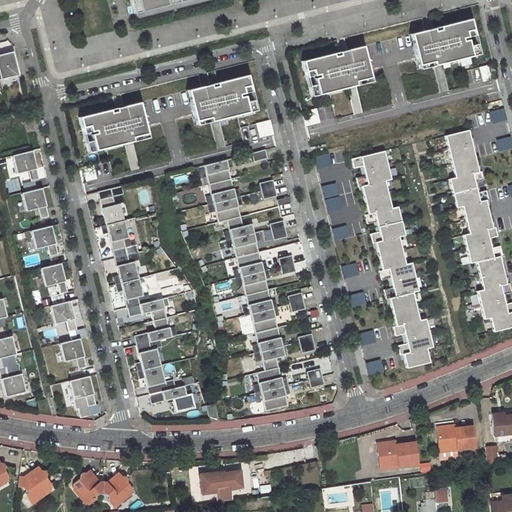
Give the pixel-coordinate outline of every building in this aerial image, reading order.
[(130,0),(134,13),(186,0),(130,0)] [(208,0),(186,0),(134,13),(136,18),(208,0)] [(462,21),(471,56),(478,55),(469,19),(462,21)] [(471,56),(462,21),(432,28),(436,44),(437,49),(433,50),(436,62),(440,61),(441,64),(471,56)] [(437,49),(436,44),(429,46),(426,37),(428,33),(424,30),(409,34),(418,69),(441,64),(440,61),(436,62),(433,50),(437,49)] [(349,66),(342,68),(343,73),(348,72),(351,83),(346,84),(347,87),(370,81),(361,46),(346,50),(343,54),(347,57),(349,66)] [(0,79),(18,75),(12,51),(0,54),(0,79)] [(338,52),(308,59),(317,95),(347,87),(346,84),(351,83),(348,72),(343,73),(342,68),(338,52)] [(310,97),(317,95),(308,59),(301,61),(310,97)] [(478,68),(482,82),(496,78),(493,64),(478,68)] [(239,77),(248,113),(255,111),(246,75),(239,77)] [(248,113),(239,77),(209,85),(213,100),(214,105),(210,107),(212,118),(217,117),(218,120),(248,113)] [(214,105),(213,100),(206,102),(203,93),(205,89),(201,86),(186,90),(195,126),(218,120),(217,117),(212,118),(210,107),(214,105)] [(126,122),(119,123),(120,129),(125,127),(127,139),(123,140),(124,143),(147,137),(138,102),(123,106),(120,110),(124,112),(126,122)] [(115,108),(85,115),(94,151),(124,143),(123,140),(127,139),(125,127),(120,129),(119,123),(115,108)] [(491,122),(505,119),(502,108),(488,111),(491,122)] [(301,113),(304,126),(319,122),(315,109),(301,113)] [(87,152),(94,151),(85,115),(78,117),(87,152)] [(254,124),(258,137),(273,133),(269,120),(254,124)] [(479,172),(469,130),(445,136),(456,177),(450,179),(457,207),(463,206),(470,233),(464,235),(471,263),(477,262),(484,289),(478,291),(485,319),(491,318),(495,332),(511,327),(511,302),(506,304),(504,294),(511,292),(511,290),(510,283),(507,284),(500,256),(503,255),(501,246),(492,248),(489,239),(498,236),(496,227),(493,228),(486,200),(489,200),(487,191),(478,193),(475,183),(484,180),(482,171),(479,172)] [(511,145),(510,136),(495,139),(498,151),(511,147),(511,145)] [(36,169),(31,150),(11,156),(16,174),(28,171),(36,169)] [(253,161),(266,158),(264,150),(251,153),(253,161)] [(384,151),(351,159),(354,169),(363,166),(365,176),(356,178),(359,188),(361,187),(368,214),(365,215),(368,224),(377,222),(379,230),(370,232),(372,242),(375,241),(382,268),(379,269),(381,278),(390,276),(393,286),(384,288),(386,297),(389,296),(396,324),(393,325),(395,334),(404,332),(407,342),(398,344),(400,353),(403,352),(407,367),(430,361),(426,347),(433,345),(425,317),(419,318),(412,291),(418,289),(411,261),(405,262),(399,237),(405,236),(398,207),(392,208),(385,181),(391,179),(384,151)] [(227,167),(225,160),(203,165),(205,173),(208,185),(230,179),(227,167)] [(78,169),(81,182),(96,178),(92,165),(78,169)] [(38,179),(36,169),(28,171),(30,181),(34,180),(38,179)] [(235,197),(233,190),(230,179),(208,185),(212,203),(235,197)] [(36,189),(34,180),(30,181),(22,183),(24,192),(36,189)] [(274,188),(271,180),(258,183),(260,191),(274,188)] [(334,182),(320,186),(327,211),(342,206),(334,182)] [(128,219),(123,202),(119,203),(117,195),(127,193),(125,185),(97,192),(103,217),(105,225),(128,219)] [(45,206),(41,188),(36,189),(24,192),(20,193),(25,211),(37,208),(45,206)] [(262,199),(276,196),(274,188),(260,191),(262,199)] [(129,201),(127,193),(117,195),(119,203),(123,202),(129,201)] [(290,202),(289,196),(276,200),(277,205),(290,202)] [(240,217),(235,197),(212,203),(214,211),(217,223),(226,220),(240,217)] [(48,217),(45,206),(37,208),(40,219),(43,218),(48,217)] [(252,233),(249,222),(244,223),(241,224),(241,221),(240,217),(226,220),(228,231),(230,239),(252,233)] [(46,227),(43,218),(40,219),(31,221),(34,230),(46,227)] [(127,238),(132,237),(128,219),(105,225),(107,233),(111,250),(113,258),(131,254),(142,251),(140,243),(129,246),(127,238)] [(284,228),(282,220),(268,224),(270,229),(271,232),(284,228)] [(335,238),(348,235),(345,225),(333,228),(335,238)] [(55,244),(50,226),(46,227),(34,230),(30,231),(34,249),(47,246),(55,244)] [(286,237),(284,228),(271,232),(273,240),(286,237)] [(257,252),(252,233),(230,239),(232,247),(235,258),(257,252)] [(140,243),(138,235),(127,238),(129,246),(140,243)] [(57,254),(55,244),(47,246),(49,256),(52,255),(57,254)] [(144,258),(142,251),(131,254),(133,261),(144,258)] [(262,271),(260,263),(257,252),(235,258),(240,276),(262,271)] [(142,277),(138,259),(133,261),(131,254),(113,258),(115,266),(120,283),(142,277)] [(55,264),(52,255),(49,256),(41,258),(43,267),(55,264)] [(292,263),(290,255),(277,258),(279,267),(292,263)] [(64,281),(59,263),(55,264),(43,267),(39,268),(44,286),(56,283),(64,281)] [(295,272),(292,263),(279,267),(281,275),(295,272)] [(264,279),(262,271),(240,276),(242,284),(244,295),(267,290),(264,279)] [(147,295),(142,277),(120,283),(126,308),(139,304),(144,303),(142,296),(147,295)] [(67,292),(64,281),(56,283),(59,294),(62,293),(67,292)] [(271,309),(269,301),(267,290),(244,295),(247,306),(249,314),(271,309)] [(64,302),(62,293),(59,294),(50,296),(52,305),(64,302)] [(154,300),(153,293),(147,295),(142,296),(144,303),(154,300)] [(302,301),(300,293),(287,296),(289,304),(302,301)] [(73,319),(69,301),(64,302),(52,305),(49,306),(53,324),(65,321),(73,319)] [(304,309),(302,301),(289,304),(291,312),(304,309)] [(276,328),(271,309),(249,314),(251,322),(254,333),(276,328)] [(133,336),(135,345),(153,341),(164,338),(170,337),(168,328),(165,317),(152,321),(154,328),(154,330),(150,332),(133,336)] [(76,329),(73,319),(65,321),(68,331),(72,330),(76,329)] [(281,346),(279,339),(276,328),(254,333),(259,352),(281,346)] [(74,339),(72,330),(68,331),(59,333),(62,342),(74,339)] [(312,342),(310,334),(297,337),(298,342),(299,345),(312,342)] [(15,354),(10,336),(0,338),(0,357),(11,355),(15,354)] [(83,356),(78,338),(74,339),(62,342),(58,343),(63,361),(75,358),(83,356)] [(166,345),(164,338),(153,341),(155,348),(160,347),(166,345)] [(164,364),(160,347),(155,348),(153,341),(135,345),(141,370),(164,364)] [(314,350),(312,342),(299,345),(301,353),(314,350)] [(278,359),(284,358),(281,346),(259,352),(261,360),(263,371),(264,371),(277,368),(275,360),(278,359)] [(13,364),(11,355),(0,357),(0,361),(1,367),(5,366),(13,364)] [(85,367),(83,356),(75,358),(77,369),(81,368),(85,367)] [(368,374),(382,370),(379,359),(364,363),(368,374)] [(168,382),(164,364),(141,370),(143,377),(148,395),(160,391),(165,390),(164,383),(168,382)] [(83,377),(81,368),(77,369),(69,371),(71,380),(83,377)] [(282,386),(280,379),(277,368),(264,371),(263,371),(255,373),(258,384),(260,392),(282,386)] [(321,376),(319,368),(305,372),(308,380),(321,376)] [(24,392),(20,373),(8,377),(0,378),(0,380),(4,397),(24,392)] [(92,394),(88,376),(83,377),(71,380),(68,381),(72,399),(84,396),(92,394)] [(323,385),(321,376),(308,380),(310,388),(323,385)] [(176,387),(174,380),(168,382),(164,383),(165,390),(176,387)] [(185,394),(183,386),(183,385),(176,387),(165,390),(160,391),(148,395),(150,404),(167,400),(171,399),(172,401),(174,409),(188,406),(185,394)] [(287,405),(282,386),(260,392),(262,400),(264,411),(287,405)] [(95,404),(92,394),(84,396),(87,406),(90,405),(95,404)] [(219,422),(214,402),(205,404),(210,423),(219,422)] [(93,414),(90,405),(87,406),(78,408),(81,417),(93,414)] [(493,434),(511,432),(511,416),(503,417),(492,418),(493,434)] [(439,451),(474,446),(471,424),(453,426),(436,428),(439,451)] [(379,467),(417,463),(414,441),(395,443),(395,444),(377,446),(379,467)] [(498,463),(496,445),(485,446),(487,464),(498,463)] [(408,465),(408,473),(430,471),(429,463),(408,465)] [(23,481),(39,473),(37,470),(21,478),(23,481)] [(86,474),(95,485),(98,483),(89,472),(86,474)] [(39,473),(23,481),(21,478),(20,479),(16,478),(14,487),(20,488),(22,493),(22,495),(28,505),(35,501),(35,497),(49,489),(42,479),(43,474),(39,474),(39,473)] [(92,498),(98,494),(99,494),(100,484),(98,483),(95,485),(86,474),(84,475),(81,475),(80,478),(72,484),(81,496),(81,500),(86,506),(92,502),(92,498)] [(220,478),(216,478),(215,474),(196,475),(198,495),(212,494),(212,502),(227,500),(226,489),(237,488),(237,474),(219,475),(220,478)] [(118,476),(105,485),(108,487),(120,479),(118,476)] [(102,495),(106,501),(106,503),(111,510),(118,506),(118,502),(131,493),(124,484),(125,481),(121,481),(120,479),(108,487),(105,485),(100,484),(99,494),(102,495)] [(81,496),(72,484),(70,486),(81,500),(81,496)] [(35,501),(50,491),(49,489),(35,497),(35,501)] [(118,506),(132,495),(131,493),(118,502),(118,506)] [(501,500),(491,502),(491,511),(511,511),(511,493),(501,495),(501,500)] [(99,494),(98,503),(106,503),(106,501),(102,495),(99,494)] [(425,507),(420,508),(420,511),(436,511),(435,501),(434,499),(424,500),(425,507)] [(446,511),(445,500),(435,501),(436,511),(446,511)]
